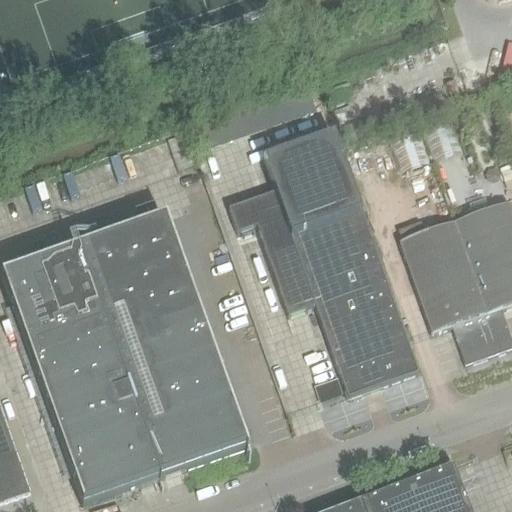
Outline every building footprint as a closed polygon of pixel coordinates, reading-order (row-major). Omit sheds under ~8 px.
[(430,167),(418,132),(388,142),(400,177),(430,167)] [(274,197),(228,214),(237,238),(255,232),(287,321),(315,311),(348,403),(400,384),(417,378),(336,151),(333,141),(263,166),(267,176),(274,197)] [(488,320),(499,316),(503,315),(511,311),(511,216),(509,209),(455,228),(488,320)] [(165,225),(0,283),(0,284),(81,511),(84,511),(246,454),(165,225)] [(511,353),(511,351),(499,316),(488,320),(455,228),(398,248),(431,340),(450,333),(463,370),(511,353)] [(0,508),(30,498),(0,414),(0,508)] [(466,511),(452,473),(348,511),(466,511)]
